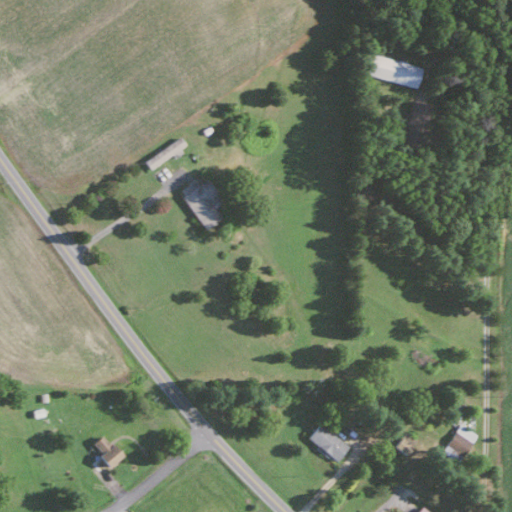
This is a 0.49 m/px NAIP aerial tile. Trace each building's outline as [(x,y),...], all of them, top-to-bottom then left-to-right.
[(361,73),(413,87),(419,66),(362,51),(359,63),(364,64),(361,73)] [(401,130),(418,135),(426,104),(409,99),(401,130)] [(168,154),(169,155),(182,146),(175,136),(140,161),(146,169),(168,154)] [(211,193),(201,178),(189,187),(185,182),(173,190),(200,229),(217,217),(204,198),(211,193)] [(345,443),(315,421),(303,437),(333,459),(345,443)] [(473,432),(455,422),(442,445),(460,454),(473,432)] [(87,441),(96,450),(92,453),(103,466),(117,453),(98,432),(87,441)] [(400,452),(407,444),(396,435),(389,444),(400,452)]
